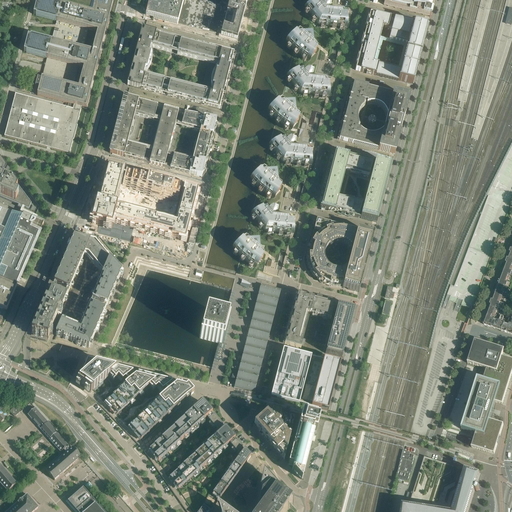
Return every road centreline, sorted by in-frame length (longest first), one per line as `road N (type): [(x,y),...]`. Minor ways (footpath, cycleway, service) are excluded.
road 1 (residential): [(212,186),(193,254),(135,250),(90,354),(203,384),(229,411)]
road 2 (residential): [(360,0),(287,283)]
road 3 (residential): [(440,0),(369,272),(375,278)]
road 4 (secondary): [(380,279),(453,0)]
road 5 (secondary): [(446,0),(375,278)]
road 6 (residential): [(362,327),(354,329),(308,494)]
road 7 (secondary): [(362,327),(318,496)]
road 8 (secondary): [(324,497),(367,328)]
road 9 (tertiary): [(126,475),(66,407),(0,372)]
road 10 (tertiary): [(95,155),(135,0)]
road 11 (tertiary): [(0,381),(58,411),(120,480)]
road 12 (residential): [(287,283),(245,433)]
road 13 (track): [(426,188),(384,333)]
road 14 (residential): [(212,186),(248,50)]
road 15 (residential): [(429,451),(475,327)]
road 16 (residential): [(212,186),(95,155)]
